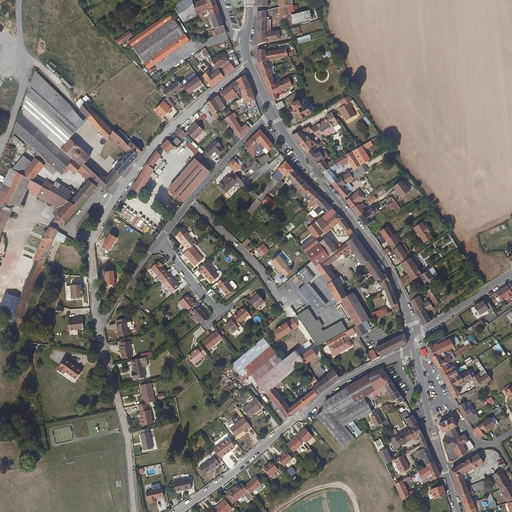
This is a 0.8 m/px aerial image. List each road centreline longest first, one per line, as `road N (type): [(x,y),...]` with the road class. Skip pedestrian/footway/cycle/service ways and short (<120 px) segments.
road 1 (unclassified): [(177,511),(336,386),(415,349)]
road 2 (residential): [(414,336),(387,265),(273,116)]
road 3 (residential): [(111,205),(164,134),(249,65)]
road 4 (residential): [(134,511),(128,443),(96,319)]
road 5 (residential): [(284,299),(189,202)]
road 6 (residential): [(273,116),(189,202)]
